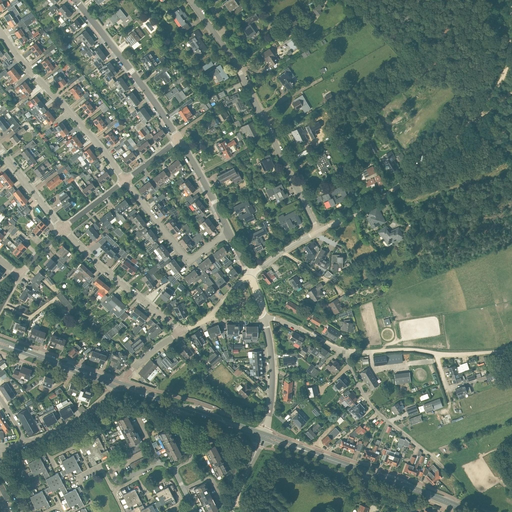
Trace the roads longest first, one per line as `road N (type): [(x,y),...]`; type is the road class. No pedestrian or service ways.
road 1 (residential): [(318,231),(240,72),(190,0)]
road 2 (track): [(385,195),(479,113),(509,60),(511,6)]
road 3 (primary): [(468,511),(262,435)]
road 4 (residential): [(126,180),(1,31)]
road 5 (tertiary): [(178,139),(74,0)]
road 6 (residential): [(445,468),(379,414),(343,351)]
road 7 (residential): [(181,331),(62,229)]
road 8 (primary): [(262,435),(116,384)]
road 9 (residential): [(229,232),(189,261),(126,180)]
road 10 (track): [(382,350),(506,351)]
road 11 (tertiary): [(262,435),(272,369),(263,315)]
